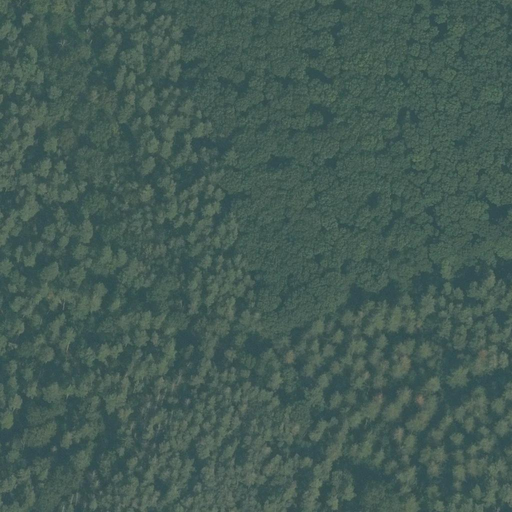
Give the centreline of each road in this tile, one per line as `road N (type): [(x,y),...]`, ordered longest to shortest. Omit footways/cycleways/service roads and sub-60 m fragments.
road 1 (track): [(221,352),(244,353),(511,266)]
road 2 (track): [(392,511),(221,352)]
road 3 (track): [(0,289),(221,352)]
